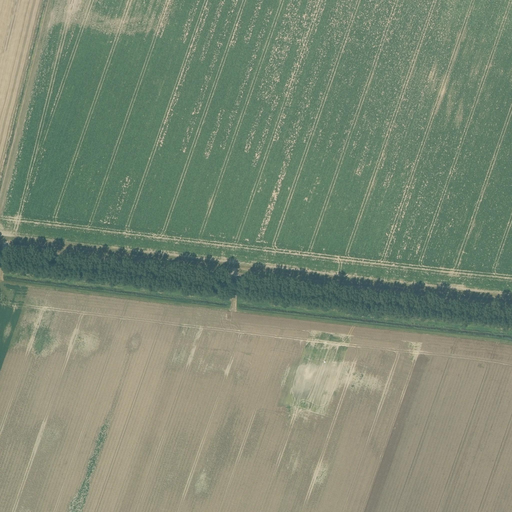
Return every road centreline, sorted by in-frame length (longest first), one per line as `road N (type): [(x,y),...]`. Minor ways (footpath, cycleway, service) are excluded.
road 1 (track): [(511,309),(0,249)]
road 2 (track): [(0,271),(511,330)]
road 3 (track): [(511,342),(233,310)]
road 4 (track): [(0,271),(5,238),(233,266),(232,276)]
road 5 (track): [(0,281),(233,310),(236,277)]
road 6 (track): [(233,266),(454,291),(453,302)]
road 7 (track): [(0,208),(51,0)]
